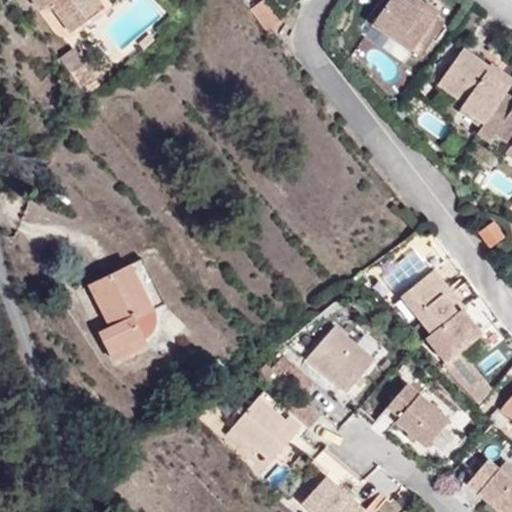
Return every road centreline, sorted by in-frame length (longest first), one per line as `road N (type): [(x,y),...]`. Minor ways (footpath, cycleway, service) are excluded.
road 1 (unclassified): [(447,225),(332,79),(309,35),(324,0)]
road 2 (unclassified): [(0,275),(74,511)]
